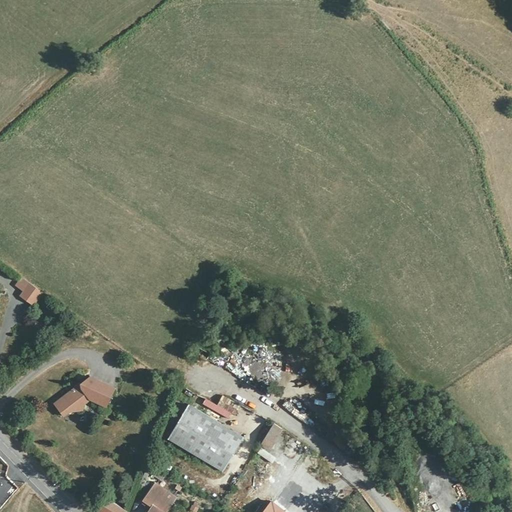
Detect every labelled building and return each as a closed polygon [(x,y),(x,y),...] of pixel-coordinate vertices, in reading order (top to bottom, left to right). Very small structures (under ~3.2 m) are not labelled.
[(30,282),(22,277),(16,285),(24,291),(30,282)] [(30,282),(24,291),(21,296),(34,305),(43,291),(30,282)] [(93,372),(58,401),(68,413),(75,408),(88,407),(88,399),(93,394),(111,401),(117,382),(93,372)] [(238,413),(240,400),(221,396),(219,408),(238,413)] [(245,436),(190,404),(170,438),(225,471),(245,436)] [(283,428),(275,423),(262,443),(270,449),(283,428)] [(168,474),(149,463),(147,469),(164,480),(168,474)] [(167,511),(178,497),(157,483),(145,501),(153,507),(149,511),(167,511)] [(102,511),(129,511),(130,511),(107,497),(97,508),(102,511)] [(286,511),(273,502),(265,511),(286,511)]
